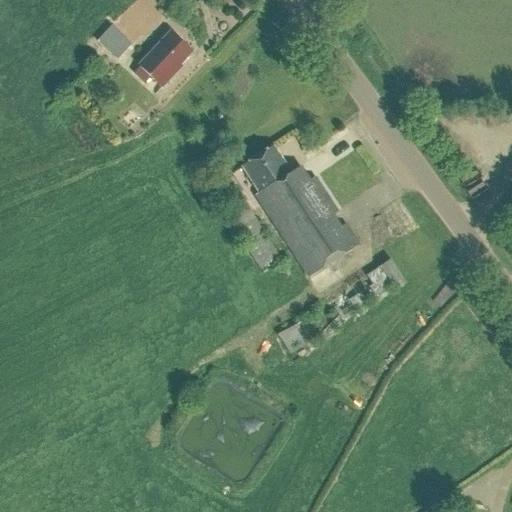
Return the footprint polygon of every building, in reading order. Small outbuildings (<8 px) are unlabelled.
[(88,33),(113,57),(128,43),(102,18),(88,33)] [(150,77),(161,89),(181,70),(178,67),(192,54),(170,32),(136,65),(140,69),(134,74),(143,84),(150,77)] [(128,130),(140,117),(131,108),(119,121),(128,130)] [(257,193),(251,197),(283,243),(306,278),(355,245),(358,243),(345,224),(342,226),(340,227),(332,215),(334,214),(338,212),(314,176),(310,179),(309,180),(308,178),(300,166),(298,168),(290,173),(289,172),(272,146),(271,147),(240,168),(257,193)] [(276,295),(295,285),(236,172),(213,184),(224,205),(206,214),(213,228),(203,234),(225,276),(244,266),(227,234),(241,227),(276,295)] [(361,275),(243,336),(254,356),(371,295),(361,275)] [(386,322),(358,323),(359,344),(387,342),(386,322)] [(172,414),(169,413),(150,453),(208,479),(235,420),(180,395),(172,414)]
